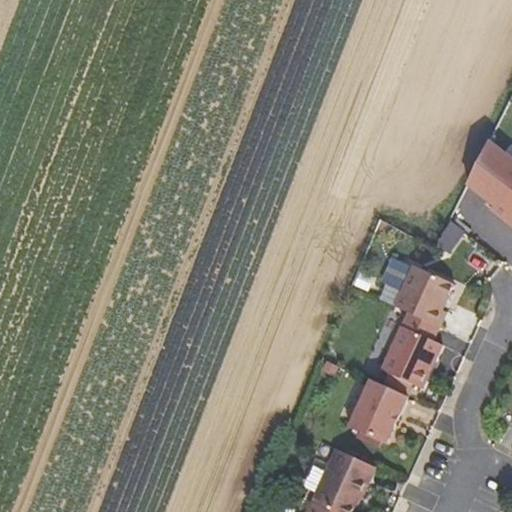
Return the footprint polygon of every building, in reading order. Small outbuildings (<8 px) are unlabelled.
[(400,325),(420,285),(410,280),(394,314),(391,321),(400,325)] [(404,327),(436,342),(442,328),(438,326),(451,299),(420,285),(400,325),(404,327)] [(429,357),(436,342),(404,327),(376,386),(419,405),(438,360),(429,357)] [(381,461),(402,414),(365,397),(344,444),(381,461)] [(351,511),(355,511),(369,484),(330,465),(306,511),(350,511),(351,511)]
